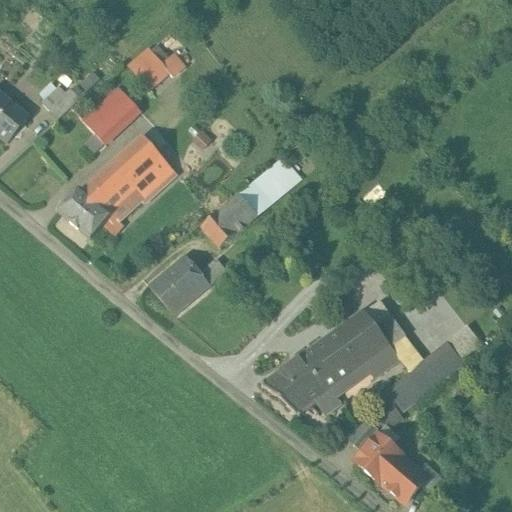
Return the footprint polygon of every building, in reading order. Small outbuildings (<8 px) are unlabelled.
[(163,67),(148,50),(128,68),(149,92),(170,75),(163,67)] [(174,58),(163,67),(170,75),(172,78),(183,69),(174,58)] [(86,67),(76,76),(82,83),(92,74),(86,67)] [(82,83),(72,93),(80,101),(100,82),(92,74),(82,83)] [(119,90),(83,123),(105,147),(141,114),(119,90)] [(57,91),(42,104),(49,112),(64,98),(57,91)] [(64,98),(49,112),(58,122),(80,101),(72,93),(71,92),(64,98)] [(26,122),(0,100),(0,141),(6,146),(26,122)] [(143,140),(84,194),(111,217),(112,216),(119,224),(141,203),(171,235),(198,210),(188,201),(193,196),(143,140)] [(283,159),(239,197),(257,218),(288,191),(301,180),(283,159)] [(84,194),(81,191),(60,215),(90,241),(111,217),(84,194)] [(239,197),(202,229),(220,250),(257,218),(239,197)] [(0,228),(0,266),(37,304),(56,285),(0,228)] [(201,277),(185,258),(149,288),(174,319),(226,275),(216,264),(201,277)] [(0,281),(0,313),(10,323),(27,308),(0,281)] [(389,315),(379,301),(364,312),(373,326),(389,315)] [(364,312),(265,385),(263,387),(300,418),(317,405),(325,417),(341,406),(332,393),(365,369),(374,381),(400,362),(373,326),(364,312)] [(413,378),(387,398),(400,416),(464,367),(447,344),(410,373),(413,378)] [(393,410),(378,419),(386,430),(402,420),(393,410)] [(372,426),(354,448),(363,455),(378,437),(381,434),(372,426)] [(378,437),(363,455),(355,465),(381,487),(382,486),(406,507),(420,490),(428,497),(442,480),(425,466),(419,474),(403,461),(404,460),(378,437)]
